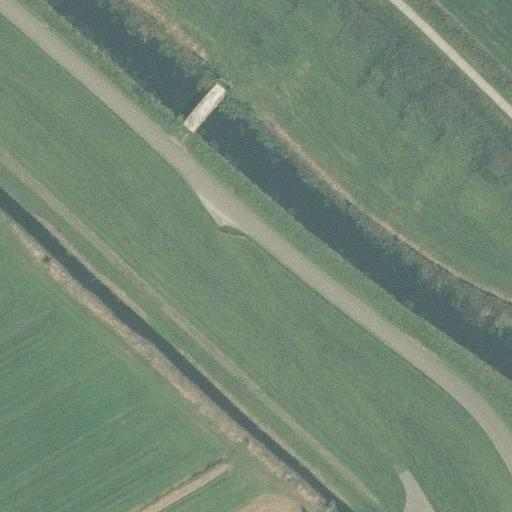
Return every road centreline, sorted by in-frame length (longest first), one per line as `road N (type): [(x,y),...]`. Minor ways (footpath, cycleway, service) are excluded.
road 1 (tertiary): [(511,450),(465,392),(234,210),(0,0)]
road 2 (track): [(404,471),(259,265),(234,210)]
